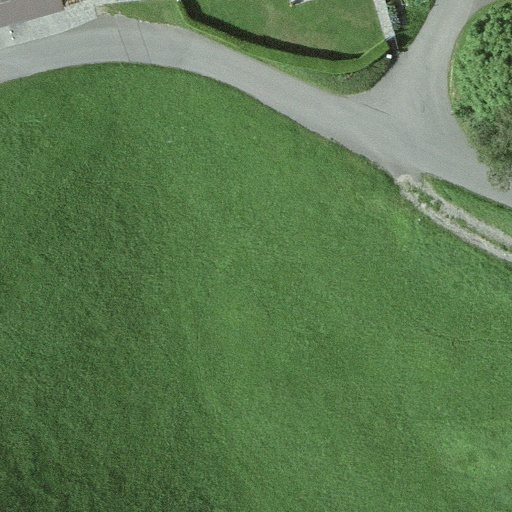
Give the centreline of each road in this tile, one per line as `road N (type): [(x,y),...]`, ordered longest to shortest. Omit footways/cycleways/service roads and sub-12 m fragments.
road 1 (track): [(389,134),(238,68),(157,47),(102,45),(0,73)]
road 2 (track): [(389,134),(418,191),(474,233),(511,249)]
road 3 (track): [(461,0),(389,134)]
road 4 (unclassified): [(511,187),(389,134)]
